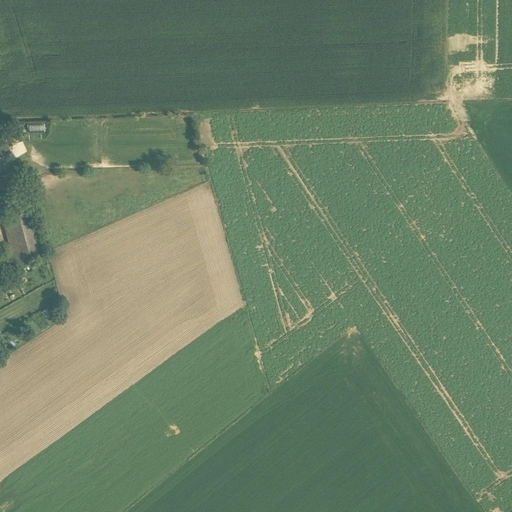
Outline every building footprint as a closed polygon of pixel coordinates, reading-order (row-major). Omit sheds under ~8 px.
[(13,145),(21,141),(18,133),(10,137),(13,145)] [(0,157),(11,152),(3,136),(0,137),(0,157)] [(46,256),(34,211),(3,220),(17,272),(34,263),(31,260),(46,256)] [(58,301),(52,305),(56,311),(62,307),(58,301)] [(46,319),(51,316),(47,309),(42,312),(46,319)]
